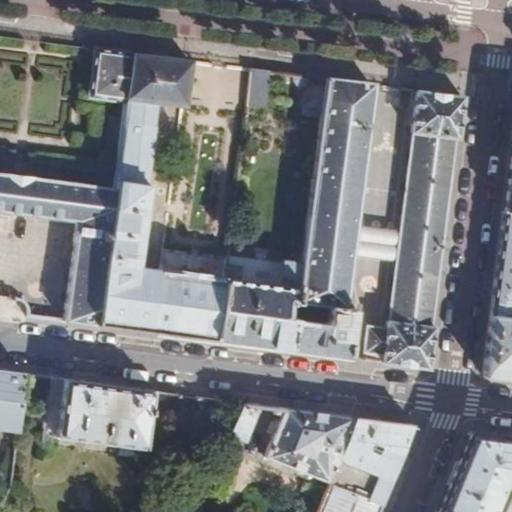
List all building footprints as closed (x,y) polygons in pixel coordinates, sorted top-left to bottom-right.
[(125,101),(131,53),(95,48),(88,97),(125,101)] [(161,57),(131,53),(125,101),(123,117),(122,121),(152,125),(154,126),(157,101),(185,105),(192,61),(161,57)] [(269,71),(251,68),(246,104),(264,106),(269,71)] [(303,113),(321,115),(326,78),(308,76),(303,113)] [(344,307),(372,85),(326,78),(321,115),(304,263),(300,300),(332,305),(344,307)] [(463,97),(416,91),(410,133),(413,133),(389,321),(386,321),(386,329),(369,327),(364,359),(393,363),(429,368),(434,327),(431,326),(455,137),(458,138),(460,122),(463,97)] [(118,155),(122,121),(123,117),(112,115),(107,153),(118,155)] [(157,332),(218,340),(225,278),(226,276),(134,265),(152,125),(122,121),(118,155),(114,189),(96,324),(157,332)] [(511,128),(502,210),(511,211),(511,128)] [(64,320),(96,324),(114,189),(0,173),(0,210),(76,220),(74,239),(76,240),(64,320)] [(511,211),(502,210),(494,281),(490,314),(509,316),(510,308),(511,300),(511,211)] [(284,349),(350,358),(356,308),(344,307),(332,305),(330,323),(299,320),(299,317),(290,317),(291,299),(300,300),(304,263),(283,260),(279,285),(240,280),(225,278),(218,340),(284,349)] [(226,276),(225,278),(240,280),(242,265),(227,264),(226,276)] [(482,374),(511,377),(511,316),(509,316),(490,314),(487,339),(482,374)] [(0,427),(17,429),(23,373),(0,369),(0,427)] [(121,386),(63,378),(55,437),(145,449),(149,419),(175,422),(178,393),(121,386)] [(259,404),(242,402),(229,435),(246,440),(258,411),(259,404)] [(265,454),(328,480),(354,417),(288,408),(284,407),(265,454)] [(328,480),(315,511),(377,511),(413,425),(383,421),(354,417),(328,480)] [(511,488),(511,436),(503,436),(472,432),(469,433),(437,511),(439,511),(489,511),(501,484),(511,488)] [(511,511),(511,492),(503,511),(511,511)]
